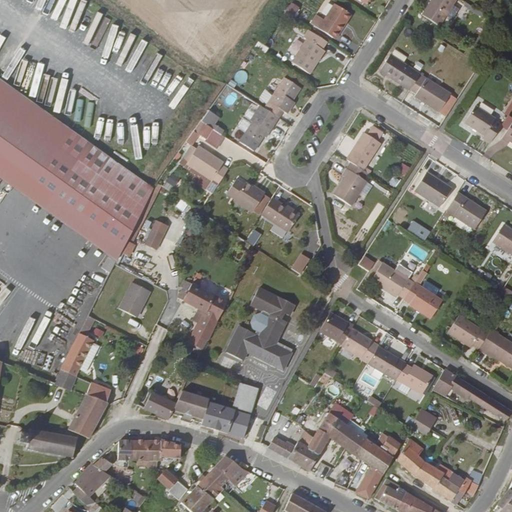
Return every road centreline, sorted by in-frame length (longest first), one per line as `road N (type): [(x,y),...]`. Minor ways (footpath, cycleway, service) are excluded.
road 1 (residential): [(308,175),(349,296),(511,400)]
road 2 (tertiary): [(359,511),(212,442),(144,423),(117,430)]
road 3 (residential): [(511,193),(358,93)]
road 4 (residential): [(348,86),(323,96),(282,161),(291,177),(308,175)]
road 5 (tertiary): [(117,430),(25,511)]
